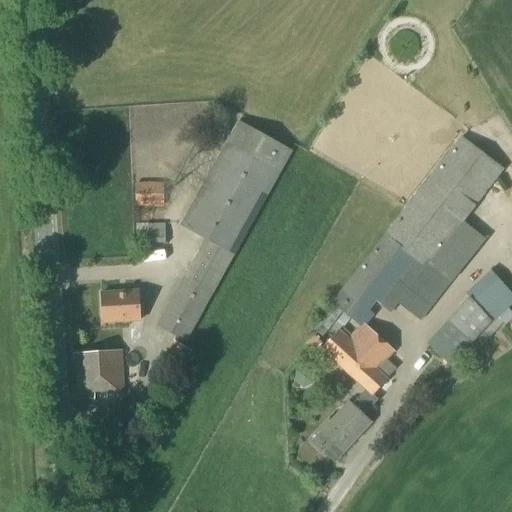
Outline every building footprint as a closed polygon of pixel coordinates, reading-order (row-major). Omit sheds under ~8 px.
[(179,356),(186,344),(292,152),(237,121),(178,228),(202,240),(155,327),(174,337),(167,350),(179,356)] [(420,323),(483,241),(462,223),(503,170),(460,137),(330,304),(357,326),(361,322),(365,325),(373,315),(368,312),(375,303),(390,314),(397,304),(420,323)] [(163,190),(163,183),(134,184),(134,208),(163,208),(163,201),(169,201),(169,190),(163,190)] [(135,244),(169,243),(169,224),(134,225),(135,244)] [(505,325),(511,318),(511,314),(507,309),(511,304),(511,296),(489,271),(463,295),(467,298),(426,345),(450,367),(490,323),(491,324),(497,318),(505,325)] [(116,336),(116,324),(141,323),(138,290),(99,293),(101,325),(103,325),(104,336),(70,338),(72,364),(75,364),(77,400),(94,400),(94,394),(106,394),(105,399),(122,398),(119,336),(116,336)] [(393,353),(361,324),(348,339),(338,331),(321,350),(365,390),(351,405),(349,403),(313,441),(335,462),(370,424),(363,417),(378,401),(372,396),(395,369),(386,360),(393,353)] [(88,478),(116,476),(120,456),(123,456),(122,442),(85,445),(88,478)]
